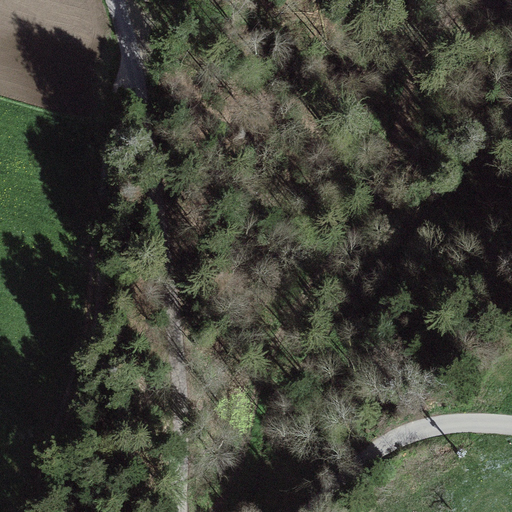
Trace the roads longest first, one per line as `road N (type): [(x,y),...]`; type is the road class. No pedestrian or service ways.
road 1 (track): [(182,511),(173,317),(144,98),(116,0)]
road 2 (track): [(511,426),(456,421),(409,429),(361,460),(308,511)]
